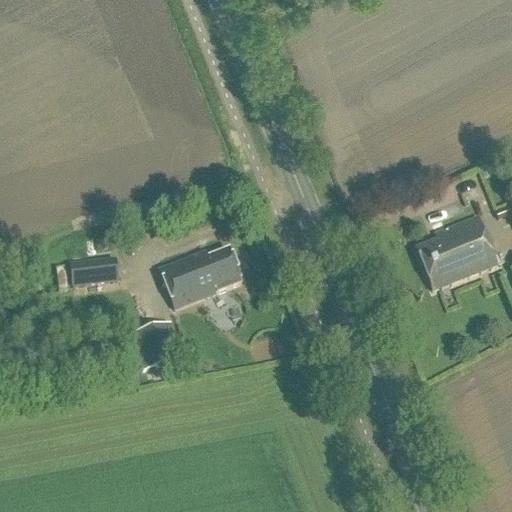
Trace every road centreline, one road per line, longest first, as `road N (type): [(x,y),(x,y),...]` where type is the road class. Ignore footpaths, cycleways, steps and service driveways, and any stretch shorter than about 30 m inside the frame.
road 1 (primary): [(428,511),(220,0)]
road 2 (track): [(293,178),(85,222),(0,258)]
